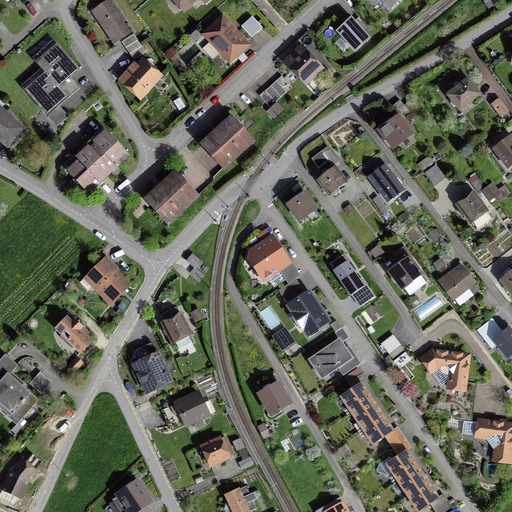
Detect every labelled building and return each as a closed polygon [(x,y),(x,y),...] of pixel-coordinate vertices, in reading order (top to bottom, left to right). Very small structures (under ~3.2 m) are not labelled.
[(110,0),(108,0),(95,10),(103,22),(101,24),(114,43),(129,33),(119,18),(121,16),(110,0)] [(175,0),(184,10),(195,0),(175,0)] [(382,0),(391,8),(399,0),(382,0)] [(230,62),(241,51),(239,49),(246,43),(222,17),(204,35),(230,62)] [(257,33),(262,28),(252,17),(247,22),(257,33)] [(350,20),(338,31),(356,50),(368,39),(362,32),(368,27),(359,17),(353,22),(350,20)] [(133,34),(122,42),(126,48),(138,40),(133,34)] [(145,52),(138,40),(126,48),(134,60),(145,52)] [(43,69),(57,85),(77,68),(54,41),(34,59),(43,70),(43,69)] [(285,61),(304,80),(318,66),(300,47),(285,61)] [(134,63),(120,79),(139,96),(158,75),(151,69),(155,65),(148,59),(142,61),(141,60),(136,65),(134,63)] [(66,96),(57,85),(43,69),(43,70),(22,87),(46,114),(66,96)] [(270,107),(292,87),(281,76),(260,96),(270,107)] [(69,98),(80,88),(71,78),(59,87),(69,98)] [(466,78),(447,93),(460,109),(479,94),(466,78)] [(186,107),(179,97),(173,101),(179,111),(186,107)] [(508,111),(499,99),(492,104),(501,116),(508,111)] [(401,101),(393,107),(402,120),(410,113),(413,117),(419,113),(410,101),(404,105),(401,101)] [(68,116),(59,106),(48,116),(57,126),(68,116)] [(0,140),(7,147),(24,128),(9,116),(8,118),(5,115),(7,113),(0,107),(0,140)] [(387,126),(380,131),(393,148),(411,134),(398,117),(397,118),(394,115),(384,123),(387,126)] [(252,141),(231,118),(202,145),(223,168),(252,141)] [(128,155),(106,132),(77,159),(79,162),(98,182),(99,182),(111,171),(110,170),(115,166),(115,167),(128,155)] [(511,165),(511,138),(510,136),(493,149),(508,168),(511,165)] [(332,166),(338,161),(327,147),(322,151),(324,154),(323,154),(321,152),(312,159),(318,167),(327,160),(332,166)] [(418,165),(422,170),(433,162),(429,156),(418,165)] [(87,192),(98,182),(79,162),(69,172),(87,192)] [(434,186),(445,178),(436,165),(425,174),(434,186)] [(334,167),(318,180),(330,195),(331,194),(334,196),(338,192),(338,189),(346,183),(334,167)] [(385,167),(370,178),(388,202),(403,190),(385,167)] [(146,200),(168,223),(197,197),(175,173),(146,200)] [(500,193),(492,183),(482,191),(490,201),(500,193)] [(470,191),(457,201),(459,205),(458,205),(460,208),(458,210),(462,216),(465,214),(476,230),(492,218),(474,194),(473,194),(470,191)] [(304,193),(288,204),(300,221),(316,209),(304,193)] [(373,200),(383,214),(388,210),(378,196),(373,200)] [(272,237),(250,252),(249,257),(264,279),(289,262),(272,237)] [(410,294),(425,283),(419,275),(420,274),(409,260),(412,257),(404,247),(392,256),(398,263),(396,264),(398,267),(391,272),(402,287),(404,289),(405,288),(410,294)] [(203,263),(193,254),(187,261),(195,267),(190,273),(199,281),(204,276),(197,269),(203,263)] [(445,255),(433,264),(438,270),(450,261),(445,255)] [(106,259),(96,269),(100,273),(91,282),(109,301),(121,289),(116,283),(122,276),(106,259)] [(347,261),(333,271),(350,296),(364,286),(347,261)] [(475,282),(464,268),(457,273),(454,270),(439,282),(453,299),(455,298),(460,305),(472,295),(467,288),(475,282)] [(511,293),(511,270),(511,272),(509,269),(503,273),(505,276),(501,280),(511,293)] [(278,290),(287,303),(304,291),(295,279),(278,290)] [(368,287),(364,290),(371,300),(375,297),(368,287)] [(309,293),(289,306),(294,314),(299,314),(305,322),(303,327),(308,335),(328,321),(320,309),(318,311),(315,306),(317,305),(309,293)] [(191,313),(196,322),(203,318),(198,309),(191,313)] [(163,324),(172,341),(175,340),(179,348),(191,342),(187,334),(189,333),(180,315),(179,315),(178,312),(163,319),(164,323),(163,324)] [(68,341),(81,352),(90,342),(85,337),(88,333),(75,320),(71,324),(66,318),(56,327),(68,341)] [(511,353),(511,332),(509,329),(504,332),(493,319),(477,331),(491,348),(497,344),(508,357),(511,353)] [(335,332),(341,328),(336,320),(330,324),(335,332)] [(348,337),(342,328),(337,331),(343,341),(348,337)] [(292,341),(285,331),(276,338),(283,348),(292,341)] [(393,334),(381,343),(390,355),(402,345),(393,334)] [(314,358),(325,375),(350,358),(339,341),(314,358)] [(142,383),(147,392),(171,381),(153,344),(138,352),(134,363),(144,383),(142,383)] [(454,389),(464,390),(465,382),(469,355),(433,351),(422,359),(431,371),(437,367),(440,368),(440,370),(447,379),(450,380),(448,388),(454,389)] [(15,365),(5,357),(0,362),(0,403),(10,412),(7,416),(16,424),(37,401),(7,375),(15,365)] [(360,384),(365,381),(357,369),(345,377),(353,389),(360,384)] [(474,383),(465,382),(464,390),(454,389),(451,419),(464,421),(471,422),(471,421),(472,413),(470,413),(474,383)] [(278,383),(259,394),(271,414),(290,403),(278,383)] [(360,384),(353,389),(342,397),(352,412),(371,400),(360,384)] [(186,423),(187,424),(208,414),(198,393),(163,410),(172,430),(186,423)] [(381,415),(371,400),(352,412),(363,428),(381,415)] [(392,431),(381,415),(363,428),(373,443),(384,436),(392,431)] [(511,424),(479,420),(479,422),(471,421),(471,422),(464,421),(462,433),(487,437),(486,439),(494,449),(496,449),(494,459),(510,461),(511,446),(511,424)] [(264,425),(258,428),(263,438),(269,435),(264,425)] [(392,431),(384,436),(389,442),(401,434),(397,428),(392,431)] [(393,448),(405,440),(401,434),(389,442),(391,446),(393,448)] [(202,447),(211,465),(233,454),(225,437),(202,447)] [(240,438),(234,441),(237,450),(244,447),(240,438)] [(411,448),(405,440),(393,448),(398,456),(406,451),(411,448)] [(417,467),(406,451),(398,456),(392,461),(390,457),(379,464),(376,470),(378,472),(388,476),(393,472),(398,480),(417,467)] [(250,457),(239,463),(242,469),(253,464),(250,457)] [(17,497),(20,499),(29,479),(35,472),(23,461),(13,473),(10,472),(2,490),(6,492),(3,499),(12,503),(14,502),(17,497)] [(427,482),(417,467),(398,480),(408,495),(427,482)] [(136,511),(149,501),(137,482),(129,487),(127,484),(122,488),(124,490),(118,494),(119,495),(112,500),(113,501),(110,503),(116,511),(136,511)] [(438,498),(427,482),(408,495),(419,511),(430,503),(438,498)] [(246,486),(225,496),(233,511),(248,511),(256,508),(253,500),(257,499),(254,492),(250,494),(246,486)] [(430,503),(434,509),(446,501),(442,495),(438,498),(430,503)] [(443,511),(450,507),(446,501),(434,509),(436,511),(443,511)]
